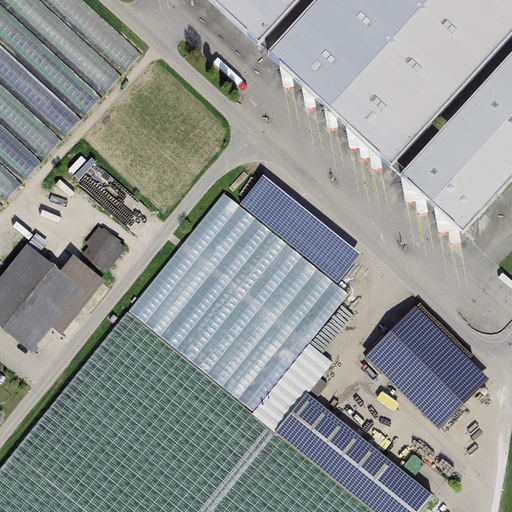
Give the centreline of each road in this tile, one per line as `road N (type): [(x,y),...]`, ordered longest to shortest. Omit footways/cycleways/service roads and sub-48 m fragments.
road 1 (residential): [(0,436),(209,177),(257,136)]
road 2 (unclassified): [(257,136),(501,369),(511,349)]
road 3 (unclassified): [(108,0),(257,136)]
road 4 (unknown): [(407,71),(303,180)]
